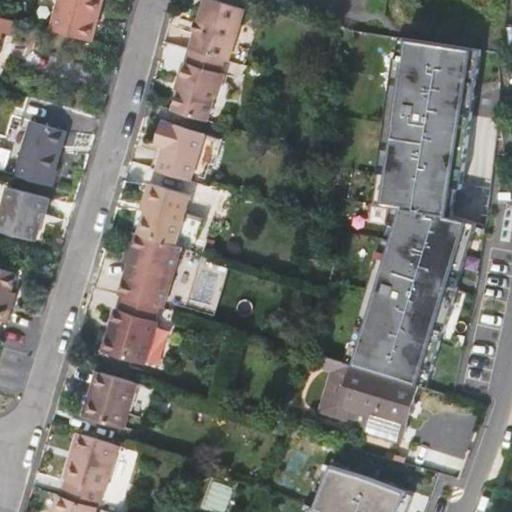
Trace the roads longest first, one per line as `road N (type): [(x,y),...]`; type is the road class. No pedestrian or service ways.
road 1 (residential): [(156,0),(22,449)]
road 2 (residential): [(511,359),(463,511)]
